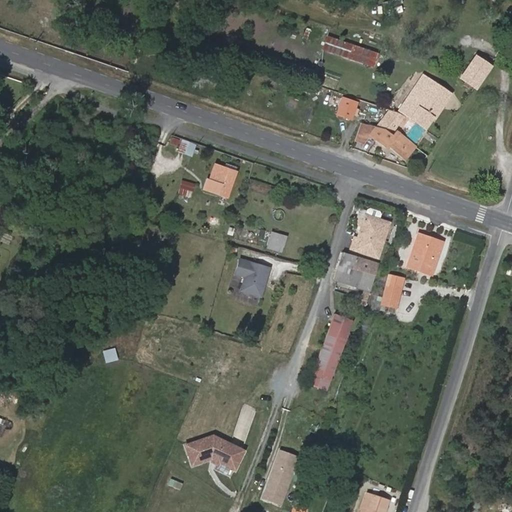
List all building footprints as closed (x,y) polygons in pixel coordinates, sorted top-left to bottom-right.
[(503,46),(511,49),(511,44),(511,30),(509,30),(503,46)] [(378,55),(328,37),(323,49),(374,67),(378,55)] [(461,78),(475,88),(476,89),(491,67),(490,66),(476,57),(461,78)] [(406,117),(425,130),(434,117),(435,118),(451,95),(424,76),(399,112),(402,114),(406,117)] [(343,98),(337,114),(352,119),(357,103),(343,98)] [(427,131),(425,130),(406,117),(398,114),(387,130),(393,135),(396,130),(416,146),(427,131)] [(387,130),(375,127),(369,135),(387,149),(389,147),(405,160),(416,146),(396,130),(393,135),(387,130)] [(219,196),(227,199),(236,174),(225,170),(225,168),(215,164),(209,180),(207,179),(203,190),(219,196)] [(182,180),(179,187),(192,191),(194,184),(182,180)] [(358,235),(383,243),(390,223),(365,214),(358,235)] [(271,232),(266,249),(282,253),(286,236),(271,232)] [(378,258),(383,243),(358,235),(357,239),(354,238),(350,249),(378,258)] [(418,235),(408,266),(431,274),(441,243),(418,235)] [(365,302),(378,263),(342,252),(333,279),(337,280),(334,290),(360,299),(360,301),(365,302)] [(270,269),(240,259),(235,275),(245,278),(241,291),(262,297),(270,269)] [(389,275),(382,304),(396,307),(403,279),(389,275)] [(352,321),(335,314),(308,384),(326,391),(352,321)] [(106,360),(118,359),(116,347),(104,349),(106,360)] [(212,438),(186,448),(193,467),(212,460),(234,471),(243,451),(212,438)] [(299,457),(280,451),(262,499),(280,506),(299,457)] [(360,511),(367,511),(372,495),(367,493),(360,511)] [(372,495),(367,511),(384,511),(388,500),(372,495)]
